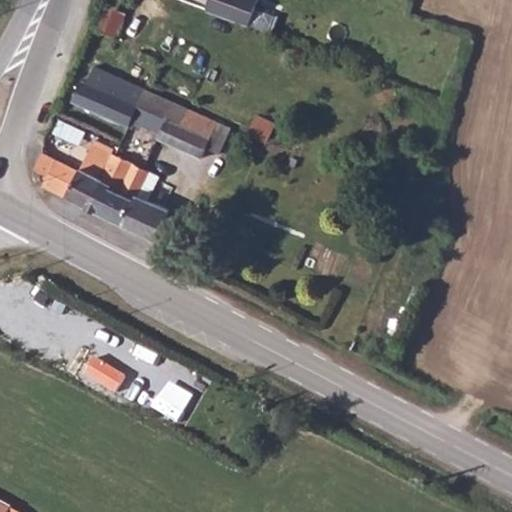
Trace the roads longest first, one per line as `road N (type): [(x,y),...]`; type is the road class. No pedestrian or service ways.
road 1 (secondary): [(511,471),(0,208)]
road 2 (tertiary): [(0,197),(49,0)]
